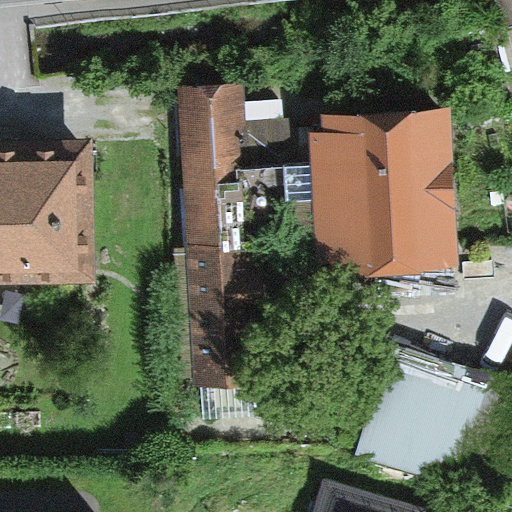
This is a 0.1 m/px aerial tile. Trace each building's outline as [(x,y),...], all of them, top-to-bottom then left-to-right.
[(173,81),(179,243),(281,239),(276,119),(232,121),(230,79),(173,81)] [(310,253),(434,250),(431,110),(307,113),(308,162),(280,162),(283,238),(312,238),(310,253)] [(62,143),(0,144),(0,266),(65,265),(62,143)] [(260,240),(179,243),(184,377),(264,375),(260,240)] [(479,370),(386,344),(357,444),(450,471),(479,370)]
